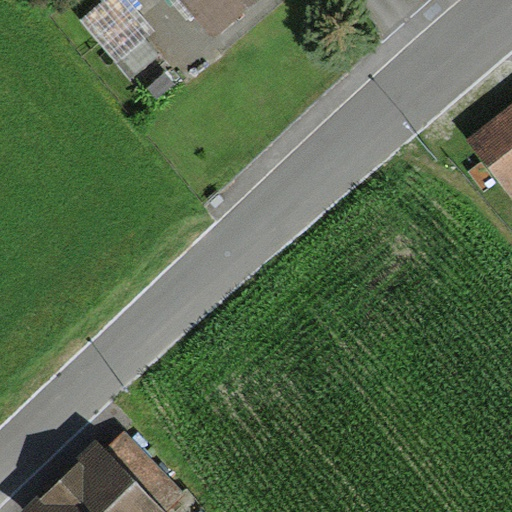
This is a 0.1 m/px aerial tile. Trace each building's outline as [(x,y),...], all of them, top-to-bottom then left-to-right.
[(127,0),(103,0),(102,1),(81,19),(117,63),(145,40),(155,32),(127,0)] [(182,0),(214,38),(259,0),(182,0)] [(159,58),(145,40),(117,63),(132,81),(137,76),(155,61),(159,58)] [(174,84),(155,61),(137,76),(157,99),(174,84)] [(511,199),(511,104),(466,140),(511,199)] [(95,440),(20,511),(164,511),(184,493),(125,431),(105,450),(95,440)]
